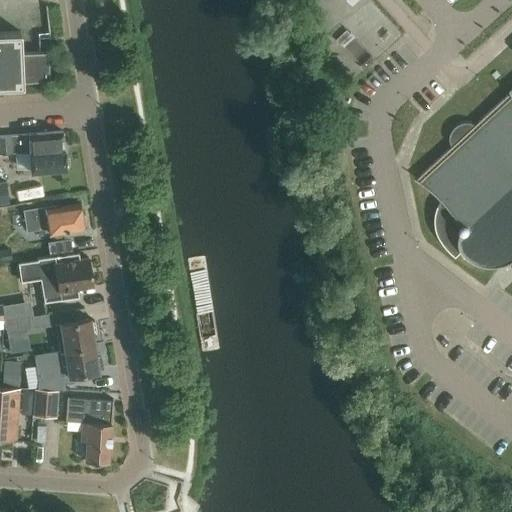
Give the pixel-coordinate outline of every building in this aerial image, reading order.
[(0,86),(20,85),(21,85),(22,84),(22,83),(22,80),(48,79),(47,51),(22,53),(21,34),(20,33),(20,32),(19,32),(0,32),(0,86)] [(511,90),(475,124),(474,123),(472,123),(471,122),(470,122),(468,122),(467,122),(465,122),(464,122),(462,122),(461,123),(459,123),(458,124),(457,125),(455,126),(454,127),(453,128),(452,129),(452,130),(451,132),(450,133),(450,135),(450,136),(449,138),(449,139),(450,141),(450,142),(450,143),(451,145),(451,146),(417,178),(415,177),(414,178),(424,184),(433,191),(441,198),(440,201),(438,205),(437,208),(436,211),(435,215),(435,218),(435,222),(435,225),(436,229),(436,232),(438,235),(439,239),(441,242),(443,245),(445,247),(447,250),(450,252),(453,254),(456,256),(462,250),(464,252),(467,255),(469,257),(472,259),(475,261),(478,262),(481,264),(484,265),(488,265),(491,266),(495,266),(498,265),(501,265),(505,264),(508,263),(511,262),(511,261),(511,90)] [(63,150),(62,131),(0,136),(0,153),(28,151),(30,171),(65,168),(64,150),(63,150)] [(0,204),(9,203),(5,182),(0,182),(0,204)] [(81,216),(79,204),(58,207),(55,206),(24,211),(27,231),(48,227),(49,234),(54,233),(55,235),(59,235),(60,232),(83,229),(82,225),(85,223),(83,217),(81,216)] [(78,259),(77,252),(36,258),(36,260),(17,263),(20,281),(39,278),(42,303),(78,297),(77,288),(92,286),(87,258),(78,259)] [(0,321),(3,321),(27,317),(24,301),(0,304),(0,321)] [(2,333),(49,324),(47,313),(27,317),(3,321),(2,333)] [(59,350),(93,345),(91,332),(95,331),(94,321),(89,322),(89,319),(54,324),(59,350)] [(93,345),(59,350),(63,377),(97,372),(97,368),(101,368),(100,358),(95,358),(93,345)] [(56,390),(57,378),(35,377),(34,389),(56,390)] [(18,388),(0,386),(0,441),(5,442),(7,440),(15,441),(18,388)] [(54,417),(56,390),(34,389),(32,415),(54,417)] [(112,401),(66,398),(64,421),(81,422),(80,441),(85,441),(84,461),(108,462),(112,401)]
